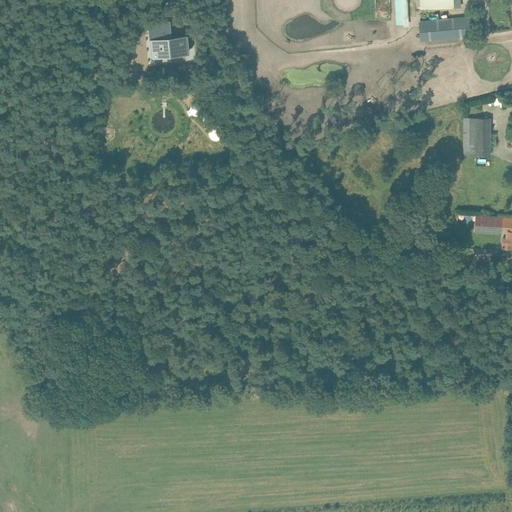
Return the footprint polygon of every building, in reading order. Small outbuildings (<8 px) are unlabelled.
[(409,23),(408,0),(395,0),(396,24),(409,23)] [(418,0),(419,9),(460,6),(460,0),(418,0)] [(174,6),(160,8),(161,16),(175,14),(174,6)] [(419,20),(421,41),(472,36),(470,15),(419,20)] [(170,20),(148,22),(149,26),(149,25),(150,33),(150,37),(152,54),(163,53),(189,50),(188,33),(172,35),(170,20)] [(498,97),(500,108),(507,107),(505,96),(498,97)] [(469,118),(470,154),(490,154),(490,117),(469,118)] [(476,215),(475,230),(501,231),(502,224),(502,217),(476,215)] [(502,237),(502,246),(503,246),(503,248),(511,248),(511,222),(507,223),(507,224),(507,237),(502,237)]
